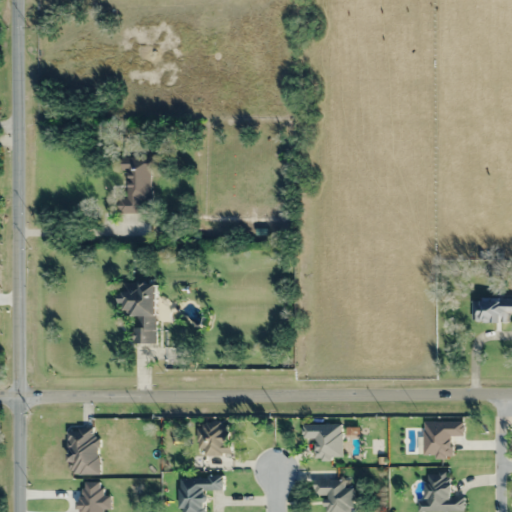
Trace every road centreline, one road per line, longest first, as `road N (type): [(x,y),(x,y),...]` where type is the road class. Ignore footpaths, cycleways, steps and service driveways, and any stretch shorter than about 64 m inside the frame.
road 1 (tertiary): [(0,394),(511,393)]
road 2 (residential): [(15,0),(15,511)]
road 3 (residential): [(510,394),(499,423),(499,511),(510,394)]
